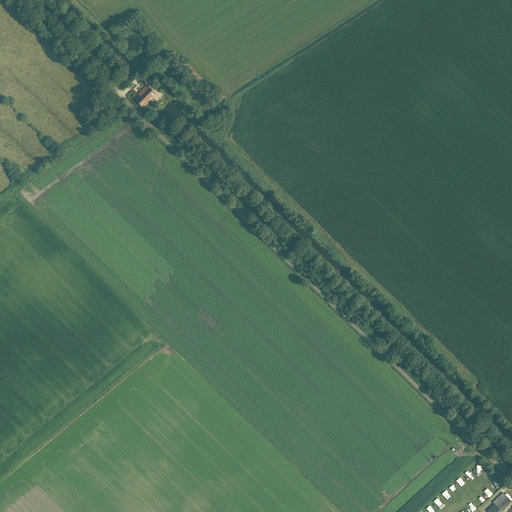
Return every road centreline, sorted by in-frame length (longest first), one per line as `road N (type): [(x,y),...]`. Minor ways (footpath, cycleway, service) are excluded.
road 1 (track): [(25,0),(511,479)]
road 2 (track): [(168,346),(338,511)]
